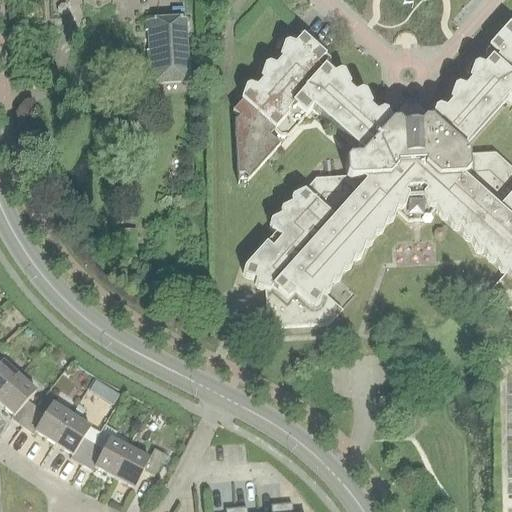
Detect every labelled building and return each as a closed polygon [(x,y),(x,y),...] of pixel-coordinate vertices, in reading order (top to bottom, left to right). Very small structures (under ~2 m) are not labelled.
[(189,83),(186,19),(146,21),(149,85),(189,83)] [(511,172),(493,156),(467,158),(460,152),(506,100),(511,105),(511,29),(508,27),(484,54),(485,60),(489,63),(482,70),(476,68),(471,70),(467,82),(469,84),(463,91),(456,89),(452,91),(448,104),(450,106),(444,113),(437,111),(433,113),(429,124),(423,124),(419,129),(402,130),(397,126),(391,126),(385,115),(381,114),(375,117),(368,110),(370,108),(364,96),(360,95),(354,97),(346,91),(348,89),(343,77),(338,76),(332,78),(325,72),(329,68),(329,63),(323,58),(301,38),(293,47),(287,45),(283,47),(278,60),(280,62),(274,68),(268,66),(263,68),(259,81),(261,83),(255,90),(248,88),(244,90),(240,102),(241,104),(232,113),(231,114),(238,120),(234,124),(234,123),(233,123),(236,186),(238,186),(237,178),(243,177),(247,181),(245,183),(246,184),(264,164),(279,148),(278,147),(277,147),(268,139),(273,132),(280,138),(288,138),(311,111),(354,150),(362,157),(359,161),(348,161),(344,166),(345,180),(314,181),(303,195),(303,194),(291,200),(289,204),(291,206),(280,212),(279,216),(280,218),(269,224),(268,228),(270,233),(280,241),(271,251),(265,247),(243,271),(242,276),(244,279),(255,283),(254,286),(256,290),(267,294),(267,313),(266,313),(267,331),(328,328),(340,314),(321,295),(335,280),(351,261),(352,262),(355,263),(359,261),(363,250),(362,249),(395,211),(407,223),(424,222),(435,210),(471,243),(470,244),(475,255),(480,256),(482,255),(483,254),(485,255),(506,274),(489,294),(511,314),(511,172)] [(136,231),(118,232),(118,252),(137,252),(136,231)] [(0,399),(19,379),(2,364),(0,361),(0,399)] [(21,429),(36,410),(27,403),(35,394),(19,379),(0,399),(0,406),(13,418),(10,421),(21,429)] [(105,389),(95,382),(88,393),(98,399),(105,389)] [(44,400),(36,410),(21,429),(32,437),(35,434),(53,446),(71,418),(52,406),(44,400)] [(77,409),(71,418),(78,423),(84,413),(77,409)] [(81,468),(93,447),(83,441),(90,430),(78,423),(71,418),(53,446),(72,458),(70,461),(81,468)] [(103,452),(93,447),(81,468),(92,474),(94,470),(114,481),(129,451),(109,441),(103,452)] [(129,451),(114,481),(134,491),(143,474),(154,479),(165,457),(153,452),(149,461),(129,451)]
